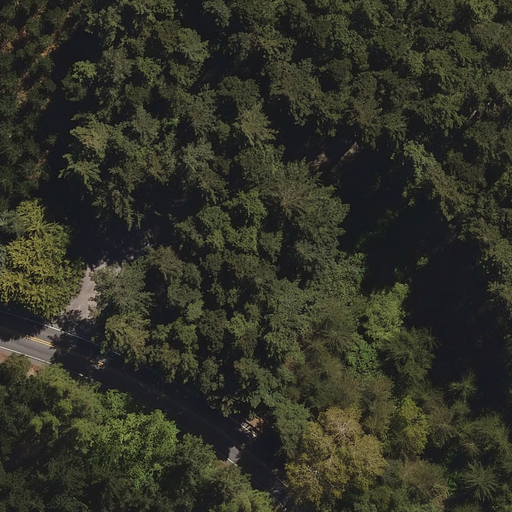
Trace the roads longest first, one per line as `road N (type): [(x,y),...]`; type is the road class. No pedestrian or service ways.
road 1 (track): [(40,340),(157,212),(288,152),(511,84)]
road 2 (secondary): [(315,511),(211,422),(137,377),(0,330)]
